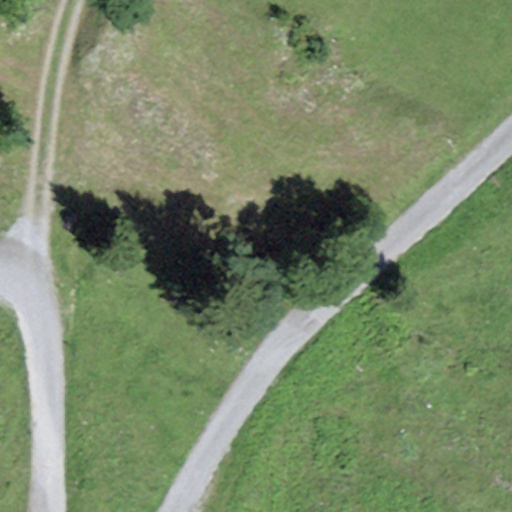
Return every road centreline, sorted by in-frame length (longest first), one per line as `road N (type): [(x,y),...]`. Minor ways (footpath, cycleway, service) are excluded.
road 1 (track): [(511,131),(320,305),(253,384),(175,511)]
road 2 (track): [(32,284),(38,180),(75,0)]
road 3 (track): [(46,511),(46,306),(32,284)]
